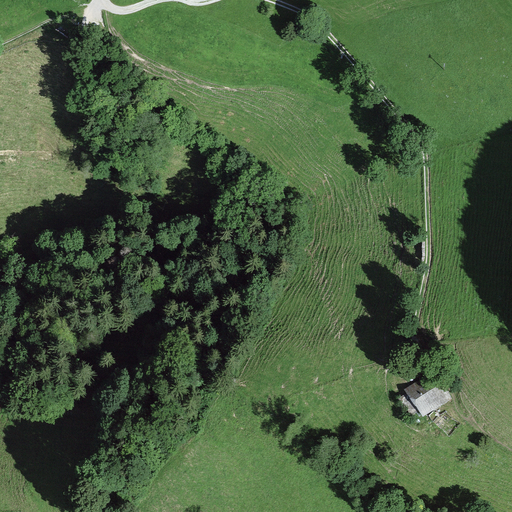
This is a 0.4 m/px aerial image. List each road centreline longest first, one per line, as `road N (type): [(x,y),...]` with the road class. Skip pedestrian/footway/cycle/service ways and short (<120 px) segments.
road 1 (track): [(101,511),(108,467),(143,383),(199,321),(274,272),(290,225),(226,145),(115,67),(83,23),(97,0)]
road 2 (track): [(413,349),(427,255),(425,150),(324,25),(267,0)]
